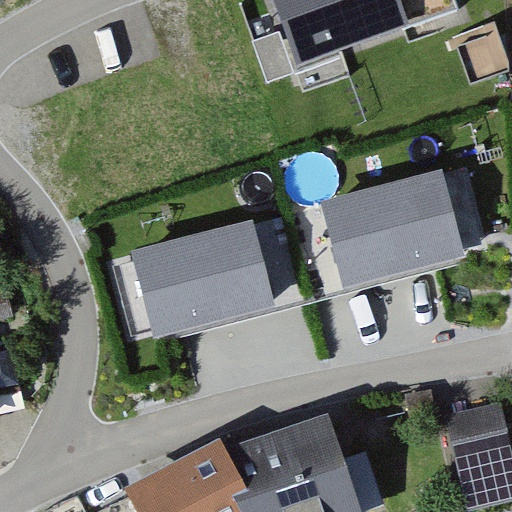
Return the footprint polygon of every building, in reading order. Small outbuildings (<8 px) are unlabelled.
[(291,0),(313,57),(413,20),(415,26),(470,6),(468,0),(291,0)] [(443,174),(318,204),(342,299),(467,269),(443,174)] [(258,220),(130,255),(156,352),(284,318),(258,220)] [(0,368),(0,429),(12,426),(0,368)] [(511,425),(507,404),(461,414),(480,495),(511,488),(511,425)] [(377,511),(347,414),(227,457),(254,511),(377,511)] [(157,511),(254,511),(227,457),(149,496),(157,511)]
